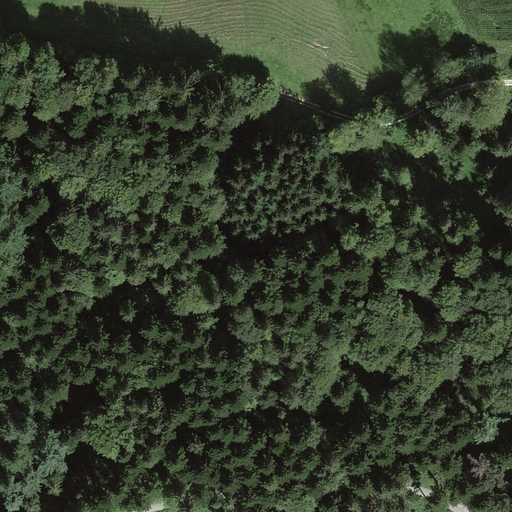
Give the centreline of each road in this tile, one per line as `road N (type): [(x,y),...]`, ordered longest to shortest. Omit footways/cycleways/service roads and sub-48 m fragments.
road 1 (track): [(469,511),(457,444),(423,391),(348,347),(168,289),(127,211),(82,167),(0,51)]
road 2 (track): [(511,81),(468,86),(370,120),(222,80),(74,57),(0,31)]
road 3 (track): [(460,511),(424,491),(372,482),(226,494),(138,511)]
